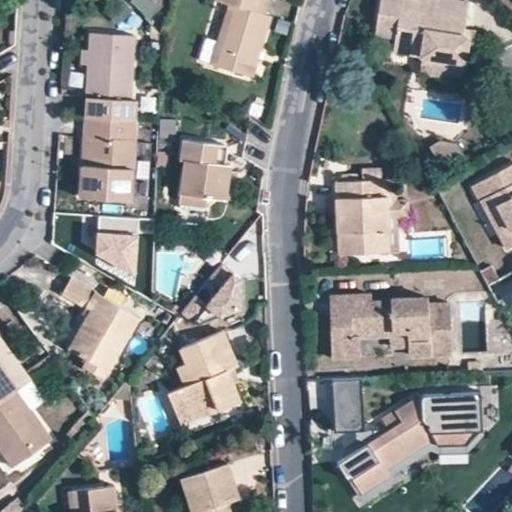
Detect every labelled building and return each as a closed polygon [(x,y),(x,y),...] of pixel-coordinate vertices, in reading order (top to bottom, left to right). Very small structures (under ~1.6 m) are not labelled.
[(131,0),(149,20),(165,6),(159,0),(131,0)] [(216,0),(229,4),(211,62),(251,74),(268,16),(261,14),(265,0),(216,0)] [(379,0),(374,33),(393,36),(391,50),(420,54),(464,60),(468,31),(463,29),(465,0),(379,0)] [(86,94),(85,114),(136,118),(136,97),(131,97),(133,32),(89,31),(86,94)] [(418,73),(462,78),(464,60),(420,54),(418,73)] [(82,165),(80,194),(130,197),(136,118),(85,114),(85,135),(92,135),(90,165),(82,165)] [(173,145),(176,121),(160,118),(157,143),(173,145)] [(90,165),(92,135),(85,135),(82,165),(90,165)] [(185,159),(180,191),(204,194),(224,197),(228,164),(221,164),(224,143),(182,138),(179,158),(185,159)] [(430,146),(436,158),(446,161),(459,153),(451,143),(439,142),(430,146)] [(511,245),(511,164),(471,187),(479,202),(480,201),(489,197),(505,229),(497,234),(506,249),(511,245)] [(360,167),(361,179),(385,178),(384,166),(360,167)] [(337,215),(339,253),(389,250),(385,178),(361,179),(335,180),(336,198),(349,197),(350,215),(337,215)] [(204,194),(180,191),(179,203),(203,206),(204,194)] [(350,215),(349,197),(336,198),(337,215),(350,215)] [(480,201),(497,234),(505,229),(489,197),(480,201)] [(139,216),(100,213),(97,250),(136,272),(139,216)] [(220,262),(180,310),(195,324),(238,305),(237,276),(220,262)] [(91,309),(70,347),(88,358),(83,365),(104,377),(140,316),(71,275),(62,292),(91,309)] [(330,294),(332,336),(358,335),(391,334),(410,333),(411,346),(426,345),(427,354),(450,353),(449,302),(428,303),(428,297),(395,298),(395,300),(370,301),(370,293),(330,294)] [(167,392),(177,415),(202,406),(205,413),(239,399),(232,383),(226,369),(231,367),(237,365),(222,330),(179,348),(185,362),(176,366),(184,385),(167,392)] [(410,333),(391,334),(391,347),(411,346),(410,333)] [(358,335),(332,336),(333,357),(358,357),(358,335)] [(0,398),(14,388),(29,377),(0,336),(0,398)] [(426,345),(411,346),(411,355),(427,354),(426,345)] [(471,359),(471,369),(487,369),(486,359),(471,359)] [(226,369),(232,383),(237,381),(231,367),(226,369)] [(364,379),(334,381),(337,434),(360,432),(367,432),(364,379)] [(0,447),(12,465),(50,437),(14,388),(0,398),(0,447)] [(361,452),(340,465),(351,483),(355,480),(364,495),(392,477),(388,471),(435,441),(439,446),(465,445),(478,431),(481,431),(479,395),(422,397),(384,422),(391,432),(361,452)] [(202,406),(177,415),(180,422),(205,413),(202,406)] [(361,452),(391,432),(367,432),(360,432),(361,452)] [(192,511),(191,511),(229,511),(226,501),(233,498),(239,496),(227,460),(180,477),(192,511)] [(72,489),(74,511),(116,511),(113,484),(72,489)] [(226,501),(229,511),(236,511),(233,498),(226,501)]
